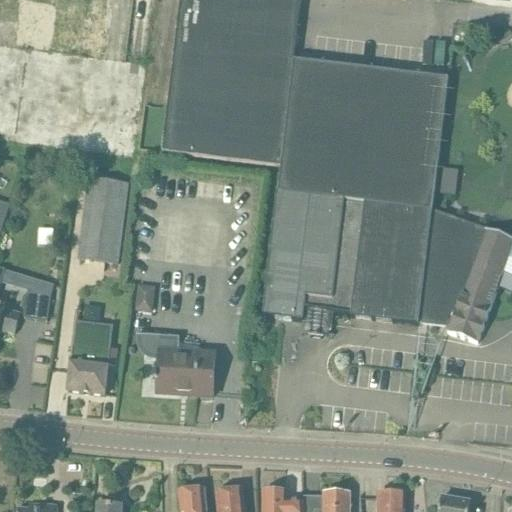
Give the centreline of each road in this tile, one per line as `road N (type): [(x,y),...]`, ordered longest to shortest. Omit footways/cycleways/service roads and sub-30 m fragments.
road 1 (tertiary): [(511,480),(445,466),(0,430)]
road 2 (unknown): [(282,397),(305,353),(331,340),(511,351)]
road 3 (unknown): [(511,415),(282,397)]
road 4 (unknown): [(310,11),(511,10)]
